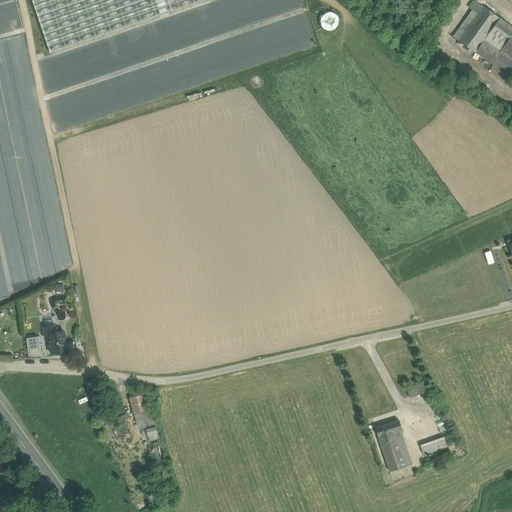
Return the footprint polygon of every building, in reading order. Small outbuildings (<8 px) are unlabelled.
[(32,0),(50,53),(205,0),(32,0)] [(442,0),(428,0),(422,8),(432,15),(442,0)] [(473,1),(449,35),(453,37),(449,43),(469,58),(474,52),(475,52),(499,18),(483,6),(473,1)] [(337,15),(330,11),(323,13),(319,20),(321,28),(327,32),(335,30),(339,23),(337,15)] [(511,33),(511,27),(499,18),(475,52),(491,63),(511,33)] [(511,33),(491,63),(511,77),(511,33)] [(475,52),(474,52),(469,58),(508,85),(511,78),(511,77),(491,63),(475,52)] [(64,332),(55,333),(54,326),(44,327),(46,335),(48,335),(51,353),(67,351),(64,332)] [(28,350),(40,348),(38,337),(26,339),(28,350)] [(426,381),(404,388),(407,398),(428,392),(426,381)] [(143,394),(130,398),(134,413),(138,426),(145,426),(145,427),(155,424),(151,408),(147,409),(143,394)] [(118,430),(120,435),(129,432),(124,415),(117,417),(121,429),(118,430)] [(399,421),(377,427),(380,436),(399,430),(401,429),(399,421)] [(159,438),(156,428),(146,430),(149,440),(159,438)] [(399,430),(380,436),(390,471),(410,465),(399,430)] [(444,438),(421,447),(423,454),(447,445),(444,438)] [(169,472),(164,473),(167,487),(172,486),(169,472)]
